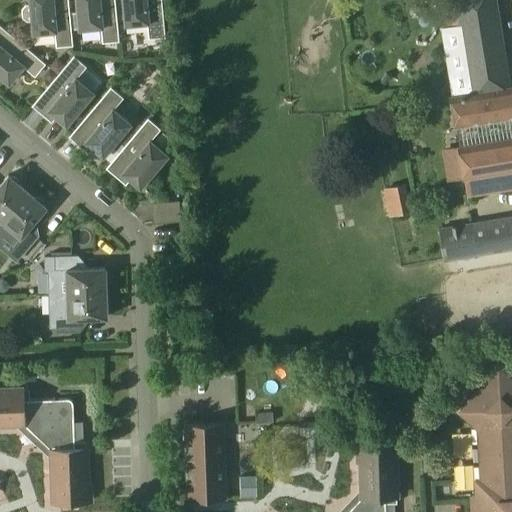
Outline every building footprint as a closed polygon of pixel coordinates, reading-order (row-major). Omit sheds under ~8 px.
[(29,0),(30,4),(26,5),(22,9),(22,16),(27,21),(31,20),(33,35),(55,32),(57,47),(72,46),(67,0),(29,0)] [(103,43),(118,41),(114,0),(75,0),(79,30),(101,28),(103,43)] [(149,38),(164,37),(160,0),(122,0),(125,26),(147,24),(149,38)] [(509,86),(494,0),(456,0),(456,1),(460,27),(467,66),(464,67),(465,70),(455,71),(452,76),(455,95),(509,86)] [(456,1),(438,3),(442,29),(460,27),(456,1)] [(35,76),(45,64),(0,26),(0,76),(9,84),(23,67),(35,76)] [(66,126),(93,93),(76,78),(86,67),(74,57),(33,106),(45,116),(48,111),(66,126)] [(451,96),(456,126),(460,146),(511,137),(511,85),(509,86),(455,95),(451,96)] [(103,157),(131,124),(113,110),(123,98),(111,88),(70,137),(82,147),(85,143),(103,157)] [(140,188),(168,155),(150,141),(160,129),(148,119),(107,168),(119,178),(122,174),(140,188)] [(511,188),(511,137),(459,146),(442,149),(447,181),(464,178),(467,196),(486,192),(486,193),(511,188)] [(0,219),(2,221),(26,191),(8,175),(0,184),(0,219)] [(392,215),(408,211),(401,183),(384,187),(392,215)] [(2,221),(0,222),(0,233),(23,254),(39,236),(29,227),(46,207),(26,191),(2,221)] [(183,220),(182,199),(156,200),(157,221),(183,220)] [(511,215),(471,223),(438,228),(443,260),(511,248),(511,215)] [(107,275),(105,272),(105,268),(79,269),(78,255),(44,256),(45,271),(48,271),(49,295),(106,293),(105,283),(107,280),(107,275)] [(108,306),(106,305),(106,293),(49,295),(50,327),(56,327),(56,332),(81,331),(90,318),(106,317),(106,315),(108,313),(108,306)] [(350,380),(355,384),(368,397),(386,378),(367,361),(350,380)] [(511,511),(511,380),(498,368),(461,411),(479,427),(482,481),(477,482),(478,495),(472,496),(472,511),(511,511)] [(68,399),(67,399),(24,400),(23,387),(0,388),(0,425),(24,424),(51,449),(53,502),(63,502),(63,507),(79,507),(79,501),(92,500),(91,484),(89,483),(88,448),(75,448),(73,404),(73,403),(73,402),(72,401),(71,400),(70,399),(68,399)] [(241,397),(242,409),(269,408),(269,396),(241,397)] [(222,423),(186,425),(189,498),(225,497),(222,423)] [(385,511),(385,497),(398,496),(397,443),(386,444),(386,438),(370,439),(370,444),(357,445),(358,462),(360,462),(362,497),(347,511),(385,511)] [(1,458),(0,458),(0,476),(4,481),(14,472),(1,458)]
